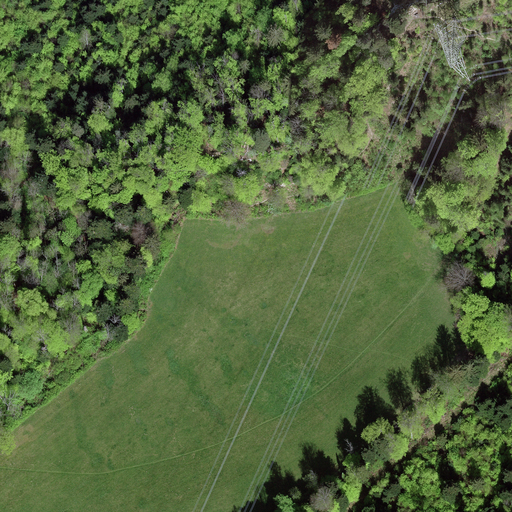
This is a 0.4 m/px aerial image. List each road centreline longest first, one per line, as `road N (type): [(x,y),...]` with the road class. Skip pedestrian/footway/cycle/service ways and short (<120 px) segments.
road 1 (track): [(511,124),(483,203),(432,278),(354,362),(298,406)]
road 2 (track): [(352,511),(511,365)]
